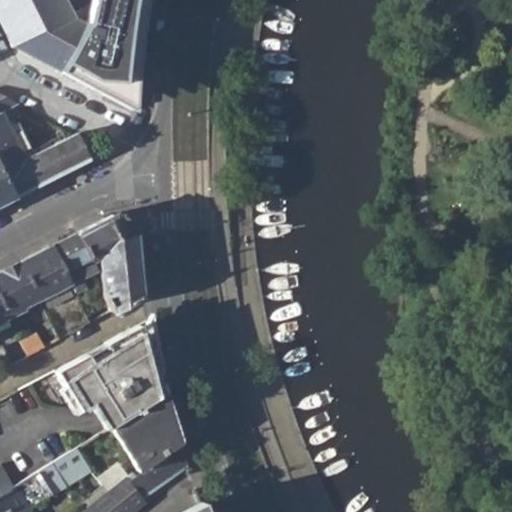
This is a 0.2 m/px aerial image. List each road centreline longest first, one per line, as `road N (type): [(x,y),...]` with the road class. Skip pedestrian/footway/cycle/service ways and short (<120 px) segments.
road 1 (residential): [(175,290),(209,434),(239,511)]
road 2 (residential): [(0,382),(175,290)]
road 3 (residential): [(0,69),(124,137),(163,171)]
road 4 (residential): [(163,171),(118,178),(0,237)]
road 5 (residential): [(175,0),(163,171)]
